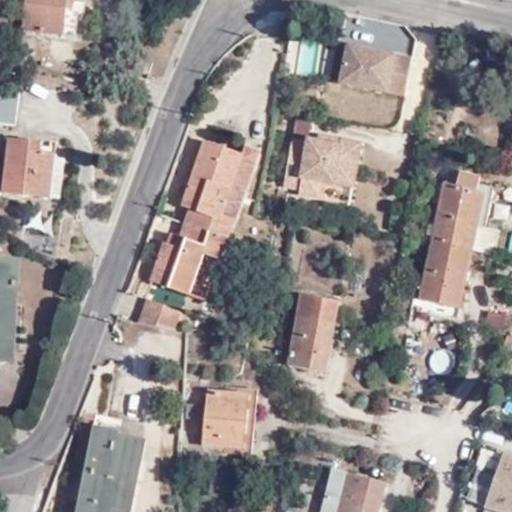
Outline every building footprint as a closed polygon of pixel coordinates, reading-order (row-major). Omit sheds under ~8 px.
[(29,0),(27,32),(69,37),(71,16),(76,16),(77,0),(29,0)] [(71,16),(69,37),(79,38),(82,17),(76,16),(71,16)] [(318,74),(321,51),(300,49),(298,72),(318,74)] [(406,95),(412,60),(349,49),(342,84),(406,95)] [(0,123),(18,127),(24,90),(0,86),(0,123)] [(3,190),(49,198),(56,159),(57,155),(40,152),(42,142),(12,137),(3,190)] [(362,144),(342,141),(341,146),(320,142),(311,141),(310,145),(294,142),(287,186),(302,189),(301,195),(321,198),(324,181),(354,187),(362,144)] [(184,217),(180,229),(218,242),(227,244),(234,224),(222,220),(241,162),(202,149),(179,216),(184,217)] [(243,156),(241,162),(222,220),(234,224),(255,160),(243,156)] [(56,159),(49,198),(60,200),(66,160),(56,159)] [(445,184),(432,242),(472,249),(477,226),(482,227),(490,187),(484,186),(485,179),(452,173),(450,185),(445,184)] [(218,242),(180,229),(176,242),(167,239),(150,288),(189,301),(202,260),(220,266),(227,244),(218,242)] [(485,230),(483,256),(495,256),(497,230),(485,230)] [(472,249),(432,242),(421,299),(435,302),(460,308),(472,249)] [(19,262),(0,261),(0,350),(2,350),(5,306),(17,307),(19,262)] [(196,281),(193,301),(206,303),(210,283),(196,281)] [(338,302),(302,295),(288,364),(325,372),(338,302)] [(147,305),(123,297),(114,322),(140,326),(147,305)] [(435,302),(421,299),(420,302),(411,300),(407,316),(430,321),(435,302)] [(182,317),(147,305),(140,326),(177,333),(182,317)] [(432,352),(434,372),(453,369),(451,350),(432,352)] [(257,396),(208,390),(202,443),(251,449),(257,396)] [(122,436),(103,432),(85,511),(129,511),(142,448),(120,443),(122,436)] [(511,511),(511,455),(493,450),(471,511),(511,511)] [(230,467),(211,466),(209,496),(228,497),(230,467)] [(319,511),(376,511),(385,481),(331,467),(319,511)]
